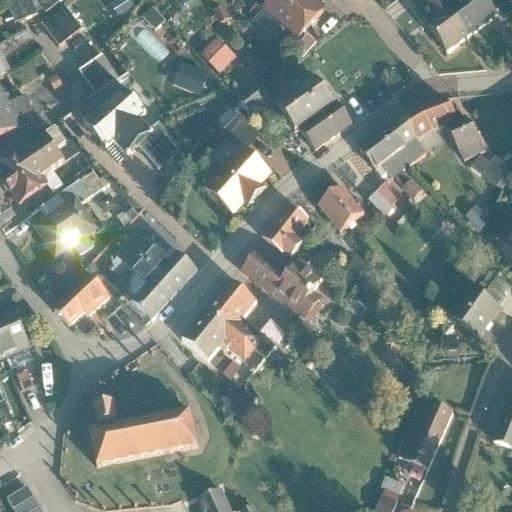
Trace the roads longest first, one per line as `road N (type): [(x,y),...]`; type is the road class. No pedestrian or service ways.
road 1 (residential): [(434,90),(296,185),(165,330),(87,379)]
road 2 (residential): [(511,335),(463,454),(451,511)]
road 3 (residential): [(0,253),(87,379)]
road 4 (residential): [(434,90),(373,16),(340,0)]
